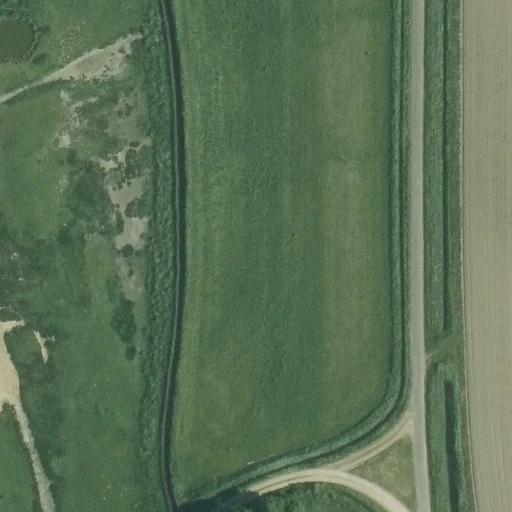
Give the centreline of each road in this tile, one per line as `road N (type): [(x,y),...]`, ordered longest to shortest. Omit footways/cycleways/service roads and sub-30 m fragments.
road 1 (unclassified): [(414,416),(418,0)]
road 2 (unclassified): [(309,476),(348,464),(414,416)]
